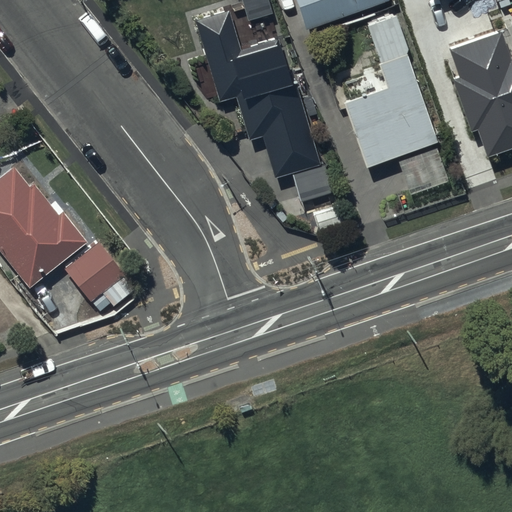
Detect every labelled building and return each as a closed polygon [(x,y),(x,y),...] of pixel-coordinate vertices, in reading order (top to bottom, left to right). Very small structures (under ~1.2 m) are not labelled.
[(187,0),(150,0),(155,12),(187,0)] [(385,0),(290,0),(293,8),(303,30),(386,1),(385,0)] [(511,10),(508,0),(454,0),(432,8),(476,135),(511,126),(511,10)] [(405,52),(392,14),(367,20),(369,25),(364,27),(377,64),(373,65),(376,73),(343,85),(348,99),(337,103),(360,168),(433,143),(401,53),(405,52)] [(275,38),(201,59),(214,104),(230,99),(243,142),(304,124),(289,72),(286,73),(275,38)] [(0,256),(25,289),(83,242),(61,214),(57,217),(31,185),(25,190),(9,169),(0,176),(0,256)] [(123,274),(94,241),(60,270),(88,304),(123,274)]
